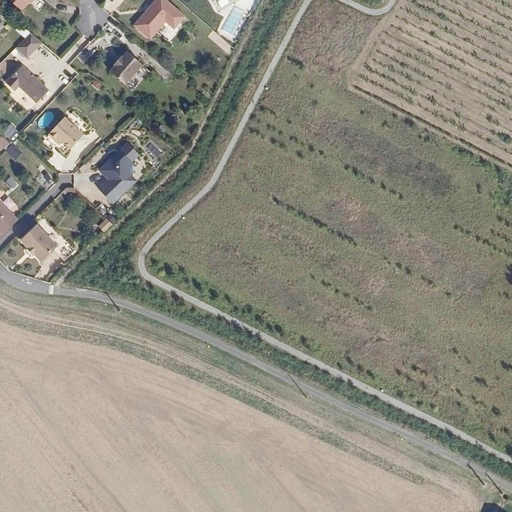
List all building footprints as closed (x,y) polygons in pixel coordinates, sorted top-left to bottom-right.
[(5,0),(20,13),(27,5),(28,6),(33,0),(5,0)] [(163,0),(156,0),(133,27),(149,41),(165,23),(173,31),(184,18),(163,0)] [(30,35),(16,49),(27,60),(42,45),(30,35)] [(109,73),(124,86),(141,67),(126,54),(121,60),(120,59),(113,67),(114,68),(109,73)] [(46,92),(20,67),(4,84),(12,92),(16,87),(34,104),(46,92)] [(70,151),(83,137),(64,118),(48,136),(55,143),(58,139),(70,151)] [(11,140),(19,132),(11,124),(3,132),(11,140)] [(0,148),(3,151),(9,142),(1,135),(0,136),(0,148)] [(15,160),(23,152),(13,142),(5,151),(15,160)] [(106,179),(96,190),(111,203),(134,179),(128,174),(130,172),(128,164),(126,162),(135,152),(124,142),(97,170),(106,179)] [(13,176),(5,180),(10,190),(18,186),(13,176)] [(16,220),(0,202),(0,234),(1,235),(16,220)] [(63,261),(73,251),(42,218),(19,240),(27,248),(26,249),(32,255),(32,254),(40,262),(52,250),(63,261)] [(105,232),(113,224),(107,218),(99,225),(105,232)]
